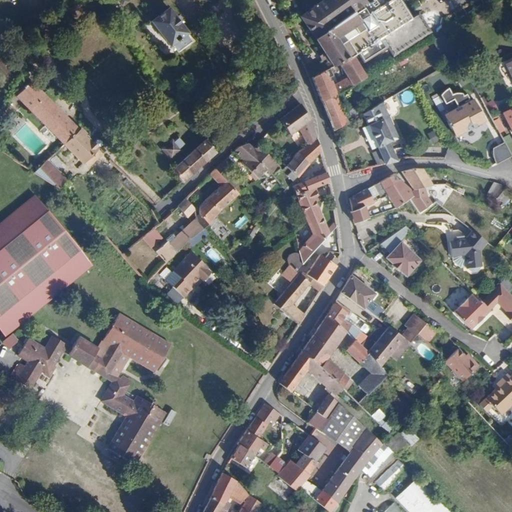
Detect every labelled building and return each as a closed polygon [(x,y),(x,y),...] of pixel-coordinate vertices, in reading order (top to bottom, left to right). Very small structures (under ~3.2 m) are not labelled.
[(313,76),(311,77),(317,91),(321,102),(333,94),(336,93),(351,85),(364,77),(351,55),(359,51),(364,59),(380,49),(382,52),(390,47),(394,52),(428,30),(418,13),(411,17),(400,0),(323,0),(300,16),(321,48),(318,50),(323,59),(327,57),(329,61),(310,71),(313,76)] [(172,44),(185,34),(187,32),(168,7),(151,21),(169,46),(172,44)] [(190,41),(185,34),(172,44),(177,51),(183,46),(186,44),(190,41)] [(321,61),(323,59),(318,50),(315,52),(321,61)] [(26,77),(0,51),(0,67),(6,74),(0,83),(0,108),(11,92),(13,90),(26,77)] [(64,144),(79,129),(31,82),(16,96),(51,131),(64,144)] [(443,89),(439,93),(444,102),(452,97),(456,104),(454,105),(448,110),(444,116),(451,130),(453,131),(455,131),(458,131),(461,130),(463,127),(462,124),(468,120),(470,123),(475,119),(480,113),(472,98),(469,99),(464,90),(461,92),(460,90),(458,90),(455,90),(450,91),(447,86),(446,86),(443,89)] [(333,94),(321,102),(328,120),(332,130),(346,122),(337,102),(333,94)] [(300,103),(278,119),(289,134),(299,127),(311,118),(300,103)] [(367,111),(361,114),(367,125),(381,118),(391,140),(396,137),(380,104),(367,111)] [(511,108),(503,113),(511,130),(511,108)] [(304,145),(316,137),(314,129),(311,118),(299,127),(304,144),(304,145)] [(367,125),(377,147),(387,142),(391,140),(381,118),(367,125)] [(372,149),(377,147),(367,125),(361,128),(372,149)] [(83,163),(85,162),(99,149),(79,129),(64,144),(83,163)] [(59,148),(64,144),(51,131),(47,136),(59,148)] [(507,149),(500,135),(488,142),(488,144),(488,145),(488,146),(489,150),(489,151),(489,153),(490,154),(490,155),(491,157),(507,149)] [(309,164),(320,152),(316,137),(304,145),(304,144),(295,152),(309,164)] [(209,156),(215,151),(205,139),(170,170),(182,181),(209,156)] [(179,150),(171,141),(161,149),(169,158),(179,150)] [(385,164),(396,161),(390,148),(389,145),(387,142),(377,147),(385,164)] [(233,149),(231,152),(240,161),(239,163),(256,179),(266,169),(259,162),(265,155),(254,145),(252,147),(250,149),(249,148),(247,146),(246,145),(245,145),(235,147),(233,149)] [(89,165),(102,153),(99,149),(85,162),(89,165)] [(296,178),(309,164),(295,152),(284,166),(285,166),(290,172),(287,175),(292,180),(295,177),(296,178)] [(266,169),(272,175),(279,169),(279,168),(266,155),(265,155),(259,162),(266,169)] [(58,188),(67,179),(47,159),(33,172),(58,188)] [(218,165),(213,169),(225,182),(230,186),(234,182),(225,174),(231,168),(222,160),(218,165)] [(291,187),(295,195),(310,189),(310,190),(315,188),(329,182),(324,168),(319,170),(319,171),(313,174),(314,177),(291,187)] [(412,189),(432,187),(421,169),(413,168),(401,171),(412,189)] [(213,169),(208,174),(220,186),(225,182),(213,169)] [(398,180),(393,174),(374,183),(373,184),(381,197),(386,195),(388,194),(384,189),(398,181),(398,180)] [(409,199),(416,194),(411,190),(400,179),(398,180),(398,181),(384,189),(388,194),(386,195),(394,208),(396,207),(396,208),(409,199)] [(225,182),(220,186),(204,199),(217,212),(237,193),(235,191),(230,186),(225,182)] [(234,182),(230,186),(235,191),(238,188),(239,187),(234,182)] [(505,195),(508,191),(500,185),(494,183),(487,192),(493,197),(494,196),(499,201),(505,195)] [(310,189),(295,195),(306,222),(312,235),(317,246),(328,234),(315,202),(320,200),(315,188),(310,190),(310,189)] [(372,201),(367,188),(349,198),(351,210),(352,211),(363,205),(372,201)] [(508,197),(505,195),(499,201),(503,204),(508,197)] [(92,266),(35,196),(0,224),(0,331),(5,338),(92,266)] [(183,199),(176,206),(185,218),(192,212),(189,207),(183,199)] [(217,212),(204,199),(195,207),(197,214),(194,217),(195,221),(202,229),(204,227),(207,225),(208,224),(209,223),(217,212)] [(351,217),(352,222),(367,217),(363,205),(352,211),(351,210),(349,210),(351,217)] [(192,212),(185,218),(191,224),(195,221),(194,217),(192,212)] [(166,242),(175,251),(186,241),(187,240),(189,239),(202,229),(195,221),(191,224),(180,231),(179,232),(177,233),(171,238),(168,241),(166,242)] [(393,233),(379,244),(387,252),(384,257),(390,263),(389,265),(396,270),(397,270),(403,275),(418,260),(399,241),(409,230),(404,225),(393,233)] [(253,226),(247,236),(251,239),(257,229),(253,226)] [(161,237),(153,228),(142,237),(151,247),(161,237)] [(477,248),(485,240),(471,228),(464,237),(462,237),(462,236),(454,236),(454,238),(448,238),(449,253),(463,252),(463,266),(466,266),(466,267),(469,270),(474,269),(477,266),(476,265),(479,264),(477,248)] [(312,235),(298,251),(298,253),(301,264),(317,246),(312,235)] [(156,251),(165,262),(175,251),(166,242),(168,241),(166,239),(156,251)] [(189,251),(171,270),(178,277),(170,285),(181,296),(190,287),(188,285),(198,276),(199,277),(206,269),(205,268),(206,267),(189,251)] [(301,264),(298,253),(293,252),(292,252),(291,252),(289,253),(287,254),(286,255),(285,257),(285,260),(285,262),(286,263),(286,264),(287,265),(279,274),(285,278),(279,287),(284,290),(273,303),(283,312),(290,303),(307,283),(318,291),(319,290),(322,286),(304,273),(304,274),(301,271),(299,273),(295,271),(301,264)] [(324,258),(319,254),(304,273),(322,286),(335,265),(334,265),(336,259),(328,253),(324,258)] [(208,271),(206,269),(199,277),(201,279),(208,271)] [(178,277),(171,270),(163,279),(170,285),(178,277)] [(374,293),(350,275),(344,283),(340,291),(362,308),(374,293)] [(503,279),(498,284),(507,292),(511,288),(503,279)] [(487,310),(495,301),(501,307),(511,298),(507,292),(498,284),(480,303),(471,293),(465,299),(464,299),(457,306),(452,312),(468,329),(474,324),(474,323),(481,317),(481,316),(487,310)] [(506,313),(503,315),(511,324),(511,297),(511,298),(501,307),(501,308),(506,313)] [(283,312),(288,316),(295,307),(290,303),(283,312)] [(340,310),(332,303),(326,315),(335,323),(341,316),(343,313),(340,310)] [(288,316),(297,323),(301,317),(303,314),(295,307),(288,316)] [(342,307),(340,310),(343,313),(341,316),(343,318),(348,312),(342,307)] [(78,338),(71,349),(70,351),(109,374),(122,353),(153,372),(155,370),(158,372),(164,362),(160,360),(169,346),(118,314),(101,341),(108,345),(101,357),(95,354),(98,349),(78,338)] [(416,334),(424,323),(413,314),(404,326),(407,328),(400,337),(402,339),(408,344),(417,335),(416,334)] [(335,323),(326,315),(320,322),(316,328),(336,344),(345,331),(335,323)] [(341,316),(335,323),(345,331),(353,340),(358,333),(351,325),(343,318),(341,316)] [(436,333),(424,323),(416,334),(417,335),(427,344),(436,333)] [(331,352),(336,344),(316,328),(313,332),(311,335),(331,352)] [(402,339),(400,337),(387,328),(366,353),(367,354),(379,366),(388,356),(402,339)] [(12,334),(1,341),(6,349),(17,342),(12,334)] [(331,352),(311,335),(309,339),(300,350),(320,367),(327,358),(331,352)] [(20,375),(16,382),(30,390),(41,370),(44,372),(43,374),(49,377),(55,368),(52,366),(61,352),(66,345),(52,337),(44,350),(28,340),(18,356),(28,362),(25,368),(20,365),(15,372),(17,373),(20,375)] [(394,361),(408,344),(402,339),(388,356),(394,361)] [(367,354),(366,353),(358,345),(354,340),(346,350),(360,362),(367,354)] [(66,345),(61,352),(112,382),(101,401),(104,403),(119,380),(109,374),(70,351),(71,349),(66,345)] [(334,394),(340,387),(320,367),(300,350),(289,367),(283,375),(295,383),(306,369),(334,394)] [(469,363),(464,357),(458,351),(444,362),(461,381),(477,367),(471,360),(469,363)] [(367,395),(386,375),(379,366),(367,354),(360,362),(372,374),(359,386),(367,395)] [(340,387),(348,378),(327,358),(320,367),(340,387)] [(511,374),(509,378),(508,377),(494,391),(484,400),(500,416),(511,403),(511,374)] [(290,390),(295,383),(283,375),(278,382),(290,390)] [(491,388),(494,391),(508,377),(505,375),(491,388)] [(119,380),(128,386),(130,382),(121,376),(119,380)] [(340,387),(342,390),(351,381),(348,378),(340,387)] [(119,380),(104,403),(125,416),(106,448),(109,450),(107,453),(116,459),(119,455),(133,464),(164,413),(138,397),(133,403),(122,396),(128,386),(119,380)] [(437,381),(428,391),(451,416),(460,407),(437,381)] [(328,393),(316,410),(315,410),(325,417),(336,401),(328,393)] [(448,419),(425,394),(416,404),(439,427),(448,419)] [(336,401),(325,417),(318,429),(349,451),(365,429),(336,401)] [(281,414),(263,402),(254,417),(263,423),(264,421),(281,432),(281,421),(281,414)] [(437,430),(414,406),(406,416),(427,439),(437,430)] [(467,408),(458,417),(496,458),(505,449),(467,408)] [(315,410),(307,423),(317,430),(318,429),(325,417),(315,410)] [(250,422),(245,429),(236,443),(238,444),(239,444),(253,455),(259,447),(261,449),(266,443),(256,437),(265,424),(263,423),(254,417),(250,422)] [(405,428),(398,435),(407,445),(409,447),(416,440),(405,428)] [(360,467),(380,444),(365,429),(349,451),(318,496),(312,492),(316,488),(304,479),(308,474),(294,464),(295,462),(290,458),(278,476),(294,489),(298,484),(315,500),(314,501),(328,511),(348,483),(358,469),(360,467)] [(303,452),(314,460),(324,446),(307,434),(297,449),(303,452)] [(407,445),(398,435),(396,434),(385,444),(395,456),(407,445)] [(244,468),(253,455),(239,444),(238,444),(229,457),(244,468)] [(370,478),(393,454),(384,446),(361,469),(370,478)] [(308,474),(316,461),(314,460),(303,452),(295,462),(294,464),(308,474)] [(397,460),(374,482),(382,491),(405,469),(397,460)] [(235,481),(221,472),(218,478),(217,477),(209,497),(221,505),(226,496),(242,505),(237,511),(254,511),(260,503),(250,496),(249,495),(247,493),(243,488),(239,484),(237,482),(235,481)] [(296,490),(294,489),(278,476),(270,484),(290,500),(296,490)] [(413,511),(417,511),(431,497),(415,480),(398,496),(413,511)] [(217,511),(221,505),(209,497),(207,501),(201,511),(203,511),(217,511)] [(446,511),(431,497),(417,511),(446,511)] [(403,511),(394,502),(383,511),(403,511)]
